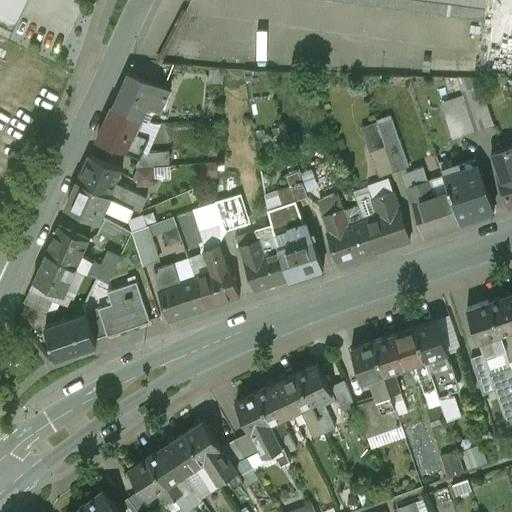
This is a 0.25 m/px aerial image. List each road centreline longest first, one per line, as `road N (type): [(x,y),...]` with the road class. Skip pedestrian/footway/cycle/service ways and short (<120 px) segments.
road 1 (secondary): [(0,473),(174,362),(511,237)]
road 2 (residential): [(0,304),(131,0)]
